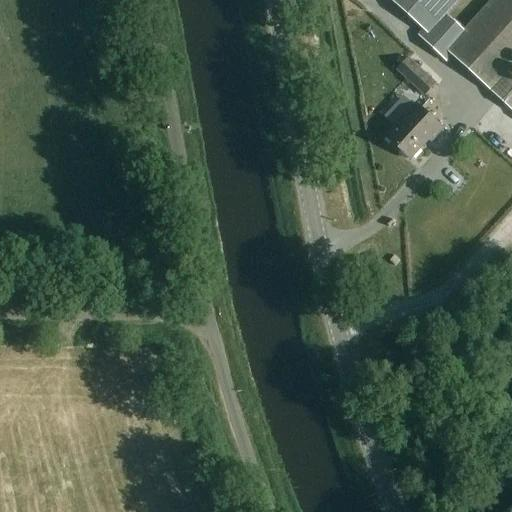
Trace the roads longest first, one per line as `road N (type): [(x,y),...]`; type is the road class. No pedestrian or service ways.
road 1 (tertiary): [(399,511),(360,405),(319,246),(278,0)]
road 2 (unclassified): [(207,317),(150,0)]
road 3 (unclassified): [(207,317),(0,315)]
road 4 (unclassified): [(268,511),(207,317)]
